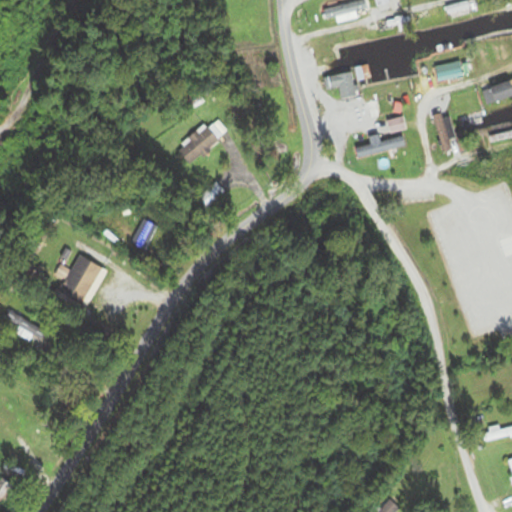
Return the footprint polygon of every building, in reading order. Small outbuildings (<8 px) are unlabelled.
[(331,20),(360,17),(359,11),(370,10),(369,1),(329,6),(331,20)] [(453,18),(474,14),(471,1),(451,5),(453,18)] [(488,106),(511,97),(511,82),(483,92),(488,106)] [(443,153),(461,149),(452,111),(434,116),(443,153)] [(192,165),(229,135),(218,121),(180,151),(192,165)] [(511,125),(490,127),(491,139),(511,136),(511,125)] [(355,147),(358,158),(409,147),(407,135),(355,147)] [(213,206),(227,193),(218,182),(203,195),(213,206)] [(56,276),(65,281),(61,287),(90,305),(111,271),(83,254),(72,272),(62,266),(56,276)] [(15,415),(0,406),(0,419),(10,424),(15,415)] [(486,440),(511,435),(511,426),(484,431),(486,440)] [(400,511),(403,510),(390,497),(374,511),(400,511)]
